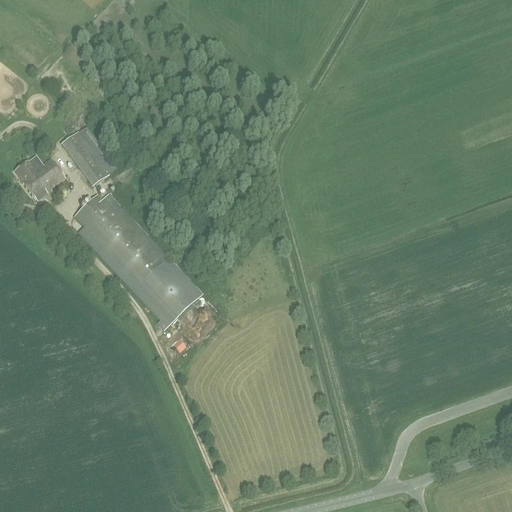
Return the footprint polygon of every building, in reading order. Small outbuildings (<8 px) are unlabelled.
[(101,183),(70,141),(55,152),(85,194),(101,183)] [(34,202),(36,201),(38,202),(41,200),(41,197),(65,180),(50,161),(35,172),(28,163),(14,172),(21,182),(20,183),(34,202)] [(167,330),(202,297),(108,196),(102,202),(97,196),(74,219),(83,229),(83,230),(85,232),(85,231),(87,232),(81,238),(167,330)] [(198,329),(202,336),(213,329),(209,322),(198,329)] [(194,350),(199,347),(195,338),(190,340),(194,350)]
